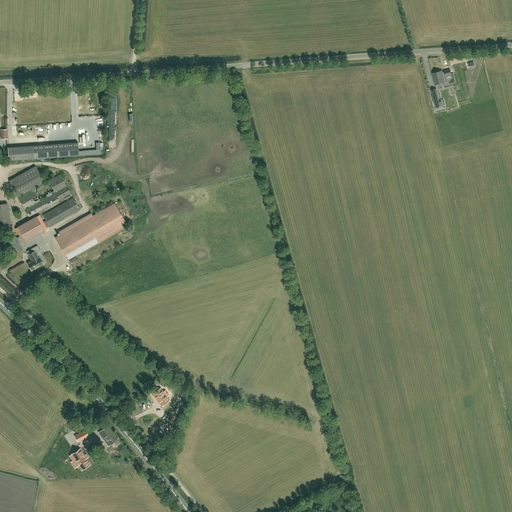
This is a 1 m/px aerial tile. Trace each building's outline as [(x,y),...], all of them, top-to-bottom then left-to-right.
[(435,85),(445,82),(442,71),(432,73),(435,85)] [(431,90),(432,94),(434,103),(435,107),(440,106),(439,102),(437,93),(436,89),(431,90)] [(51,100),(13,102),(13,117),(31,116),(30,109),(53,108),(53,113),(57,113),(56,100),(51,100)] [(59,140),(58,119),(17,121),(18,134),(24,134),(23,129),(40,128),(40,134),(40,140),(59,140)] [(78,142),(33,145),(8,147),(9,160),(79,155),(78,142)] [(44,182),(36,166),(9,181),(18,197),(44,182)] [(29,217),(70,193),(60,174),(18,198),(29,217)] [(88,185),(91,196),(104,192),(101,182),(88,185)] [(49,227),(80,210),(73,198),(43,215),(44,216),(44,217),(49,227)] [(0,226),(10,225),(7,203),(0,204),(0,226)] [(127,226),(114,204),(55,237),(68,259),(127,226)] [(23,242),(47,228),(40,215),(16,228),(20,237),(16,239),(15,237),(9,241),(15,253),(22,249),(19,244),(23,242)] [(37,246),(26,252),(32,261),(28,263),(32,270),(46,262),(37,246)] [(166,401),(169,399),(167,396),(166,396),(164,393),(163,392),(160,388),(156,391),(154,389),(151,392),(154,397),(155,396),(156,398),(162,405),(164,403),(166,401)] [(176,408),(180,398),(174,396),(171,406),(172,406),(176,408)] [(50,444),(74,433),(70,425),(47,436),(50,444)] [(85,430),(75,435),(78,442),(89,436),(85,430)] [(110,446),(115,443),(112,437),(106,440),(110,446)] [(83,441),(78,444),(85,454),(90,451),(83,441)] [(85,455),(80,448),(77,450),(74,452),(71,454),(72,455),(70,456),(72,460),(74,459),(75,460),(78,465),(80,468),(89,463),(86,458),(85,458),(87,457),(85,455),(85,456),(85,455)]
